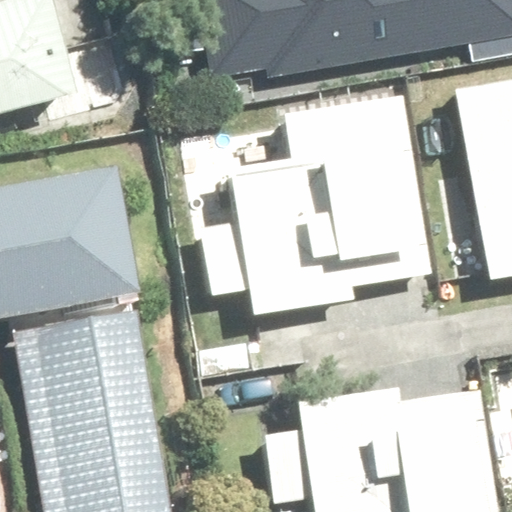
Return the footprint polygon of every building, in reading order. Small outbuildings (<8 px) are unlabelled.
[(271,85),(511,50),(511,0),(200,0),(213,84),(270,76),(271,85)] [(55,9),(0,24),(0,127),(81,106),(55,9)] [(511,87),(457,96),(489,295),(511,291),(511,87)] [(250,297),(255,331),(351,315),(348,295),(430,281),(402,108),(284,127),(291,171),(231,181),(239,229),(202,235),(213,303),(250,297)] [(113,185),(0,204),(0,331),(134,309),(113,185)] [(170,511),(139,324),(14,345),(41,511),(170,511)] [(494,511),(481,405),(395,416),(394,406),(301,418),(304,443),(265,448),(273,511),(274,511),(312,507),(312,511),(494,511)]
